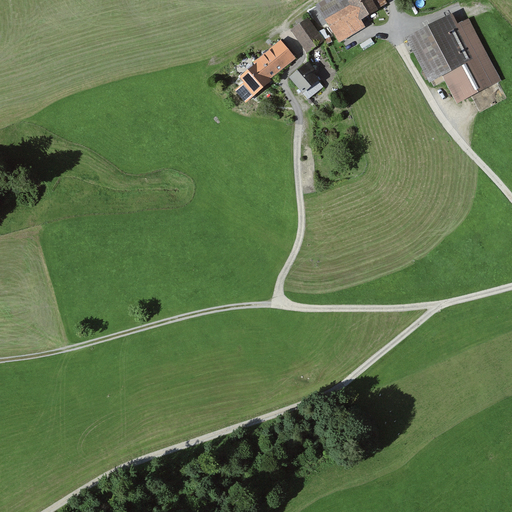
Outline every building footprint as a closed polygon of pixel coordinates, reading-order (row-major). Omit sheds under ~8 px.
[(331,0),(317,9),(338,42),(389,9),(383,0),(349,0),(347,1),(346,0),(331,0)] [(454,15),(408,40),(432,85),(444,79),(458,105),(502,81),(470,19),(460,25),(454,15)] [(310,20),(294,33),(311,55),(327,43),(310,20)] [(231,86),(247,104),(298,60),(282,42),(231,86)] [(310,65),(291,81),(306,100),(326,84),(310,65)]
